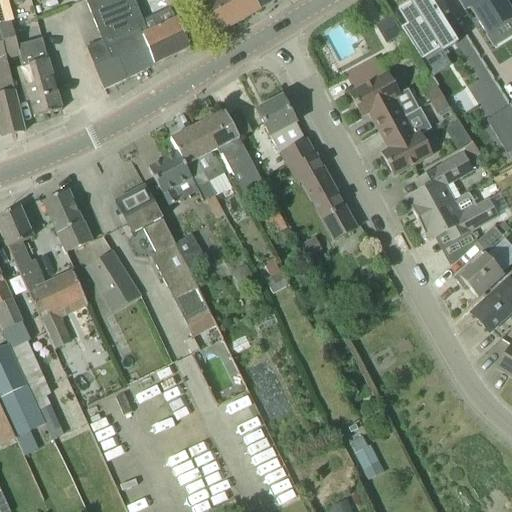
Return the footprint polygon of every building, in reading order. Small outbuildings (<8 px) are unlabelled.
[(104,90),(154,67),(139,30),(136,23),(142,20),(133,0),(87,0),(85,1),(102,42),(86,48),(104,90)] [(214,36),(260,10),(259,9),(253,0),(201,0),(197,3),(214,36)] [(253,0),(259,9),(275,0),(253,0)] [(429,0),(411,0),(396,10),(405,24),(399,28),(420,60),(438,49),(440,53),(456,43),(429,0)] [(458,0),(463,8),(469,5),(486,32),(511,15),(511,14),(503,0),(458,0)] [(511,0),(503,0),(511,14),(511,0)] [(139,30),(154,67),(191,50),(178,19),(175,20),(170,9),(142,20),(136,23),(139,30)] [(402,36),(392,17),(375,26),(386,45),(402,36)] [(0,33),(7,61),(20,57),(18,50),(10,18),(0,20),(0,33)] [(0,128),(2,137),(24,132),(14,92),(7,61),(0,33),(0,128)] [(25,87),(34,119),(61,111),(42,43),(18,50),(20,57),(23,69),(17,71),(22,88),(25,87)] [(379,131),(414,112),(404,93),(395,98),(384,77),(350,96),(361,117),(372,112),(375,118),(373,119),(379,131)] [(436,88),(426,94),(431,104),(442,98),(436,88)] [(305,141),(282,98),(256,112),(270,138),(270,137),(279,155),(281,154),(281,153),(305,141)] [(447,108),(442,98),(431,104),(437,114),(447,108)] [(511,151),(511,111),(508,104),(483,120),(505,155),(511,151)] [(420,109),(414,112),(379,131),(386,145),(389,143),(392,149),(382,155),(394,177),(431,157),(419,136),(430,130),(420,111),(420,109)] [(254,169),(238,138),(224,113),(195,128),(210,156),(217,152),(220,156),(221,156),(243,198),(264,188),(254,169)] [(170,140),(177,153),(185,168),(186,168),(192,180),(198,191),(203,203),(206,201),(216,220),(224,216),(215,197),(208,183),(223,175),(215,159),(212,160),(210,156),(195,128),(170,140)] [(314,158),(305,141),(281,153),(281,154),(298,186),(301,184),(333,243),(355,230),(315,157),(314,158)] [(472,143),(464,148),(471,161),(479,157),(472,143)] [(185,168),(177,153),(148,169),(161,196),(166,208),(198,191),(192,180),(186,168),(185,168)] [(463,155),(418,180),(423,190),(406,200),(417,221),(458,198),(451,184),(472,172),(463,155)] [(480,157),(472,161),(475,166),(481,168),(484,164),(480,157)] [(162,220),(145,187),(115,203),(132,236),(143,230),(155,255),(151,257),(187,328),(210,316),(187,271),(174,245),(162,220)] [(81,222),(67,192),(42,203),(64,254),(91,243),(82,222),(81,222)] [(497,219),(488,201),(476,208),(468,193),(458,198),(417,221),(429,242),(446,233),(452,243),(497,219)] [(8,249),(27,292),(40,285),(30,262),(22,243),(32,239),(19,209),(0,217),(0,231),(8,249)] [(279,215),(265,222),(272,237),(286,229),(279,215)] [(504,223),(498,230),(504,236),(510,230),(504,223)] [(493,227),(474,245),(482,254),(501,237),(493,227)] [(174,245),(187,271),(206,261),(191,236),(174,245)] [(307,259),(321,251),(314,239),(300,247),(307,259)] [(103,297),(129,281),(112,254),(86,269),(103,297)] [(465,286),(477,300),(503,276),(485,256),(455,282),(461,290),(465,286)] [(274,260),(263,265),(270,278),(281,272),(274,260)] [(247,267),(232,276),(240,288),(254,280),(247,267)] [(40,321),(43,327),(61,319),(88,308),(88,306),(79,287),(72,272),(45,284),(40,285),(27,292),(29,296),(38,315),(40,321)] [(289,286),(281,272),(270,278),(266,281),(273,294),(289,286)] [(0,327),(2,332),(21,324),(0,274),(0,327)] [(511,286),(507,281),(471,315),(488,333),(511,311),(511,286)] [(29,342),(21,324),(2,332),(9,348),(11,351),(27,343),(29,342)] [(250,345),(232,355),(265,414),(279,406),(270,391),(280,385),(302,424),(321,413),(287,354),(285,355),(275,338),(260,347),(256,341),(250,344),(250,345)] [(101,345),(83,354),(101,387),(119,378),(101,345)] [(511,347),(509,346),(496,367),(511,376),(511,347)] [(0,406),(15,439),(45,425),(34,402),(22,377),(11,351),(9,348),(0,351),(0,406)] [(34,402),(50,395),(38,369),(22,377),(34,402)] [(352,443),(357,454),(355,455),(364,471),(380,463),(371,446),(368,448),(363,437),(352,443)] [(0,511),(10,511),(0,490),(0,511)] [(330,508),(331,511),(351,511),(347,501),(330,508)] [(254,511),(250,503),(239,509),(240,511),(254,511)]
